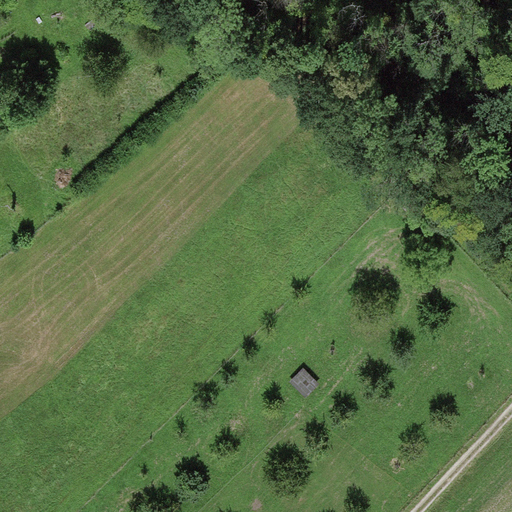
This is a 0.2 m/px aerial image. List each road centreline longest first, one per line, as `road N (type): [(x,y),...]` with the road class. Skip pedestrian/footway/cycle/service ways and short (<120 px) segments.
road 1 (track): [(360,140),(418,185),(511,286)]
road 2 (track): [(416,511),(511,407)]
